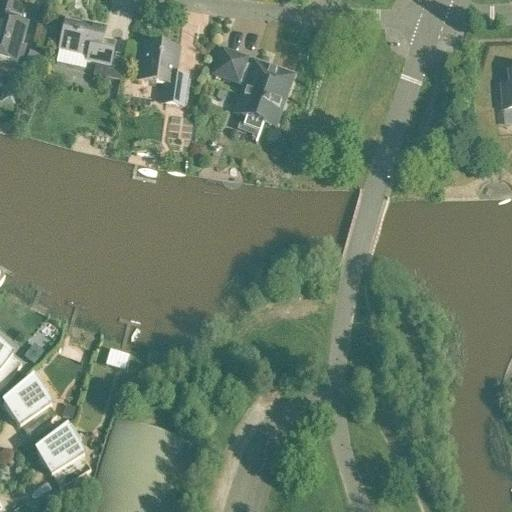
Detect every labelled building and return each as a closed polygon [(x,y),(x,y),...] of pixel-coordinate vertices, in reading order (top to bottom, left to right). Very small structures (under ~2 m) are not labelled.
[(23,13),(0,6),(0,66),(19,72),(24,51),(21,51),(27,30),(19,27),(23,13)] [(109,72),(114,49),(102,46),(105,33),(90,30),(89,33),(64,27),(64,31),(62,30),(58,32),(57,39),(59,43),(61,43),(58,55),(87,62),(86,67),(109,72)] [(178,55),(139,49),(137,68),(139,68),(136,87),(167,91),(165,110),(182,113),(187,83),(175,81),(178,55)] [(262,132),(273,136),(293,81),(252,67),(246,84),(240,81),(246,64),(222,56),(213,80),(244,91),(234,118),(245,122),(242,133),(259,139),(262,132)] [(511,78),(510,78),(511,92),(502,92),(504,117),(511,116),(511,78)] [(0,353),(0,390),(4,393),(21,371),(11,363),(12,362),(0,353)] [(32,387),(36,383),(36,382),(3,410),(19,434),(29,428),(35,437),(56,423),(49,413),(50,412),(32,387)] [(115,424),(110,438),(138,446),(142,433),(115,424)] [(70,433),(70,432),(35,458),(51,483),(55,480),(63,493),(90,477),(82,464),(83,463),(66,436),(70,433)] [(163,439),(142,433),(138,446),(134,460),(130,473),(126,487),(122,501),(118,511),(141,511),(143,507),(147,493),(151,480),(155,466),(159,453),(163,439)] [(110,438),(106,452),(134,460),(138,446),(110,438)] [(163,439),(159,453),(187,461),(191,448),(163,439)] [(130,473),(134,460),(106,452),(102,465),(130,473)] [(159,453),(155,466),(183,475),(187,461),(159,453)] [(102,465),(98,479),(126,487),(130,473),(102,465)] [(183,475),(155,466),(151,480),(179,488),(183,475)] [(94,492),(122,501),(126,487),(98,479),(94,492)] [(175,502),(179,488),(151,480),(147,493),(175,502)] [(90,506),(110,511),(118,511),(122,501),(94,492),(90,506)] [(147,493),(143,507),(159,511),(171,511),(175,502),(147,493)]
